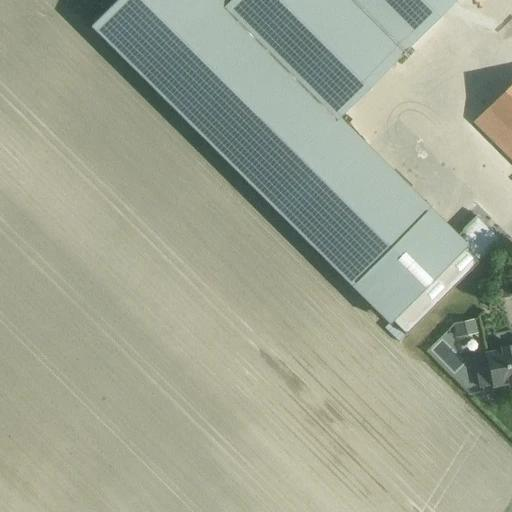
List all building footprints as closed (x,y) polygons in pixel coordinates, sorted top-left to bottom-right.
[(457,0),(229,0),(222,8),(213,0),(116,0),(93,24),(406,335),(501,240),(477,217),(454,239),(336,122),(457,0)] [(511,83),(474,122),(511,160),(511,83)] [(400,117),(378,138),(440,200),(461,179),(400,117)] [(511,280),(497,282),(499,298),(511,297),(511,280)] [(459,335),(483,335),(483,316),(459,316),(459,335)] [(511,346),(502,348),(503,352),(486,355),(493,386),(509,383),(510,386),(511,385),(511,346)]
